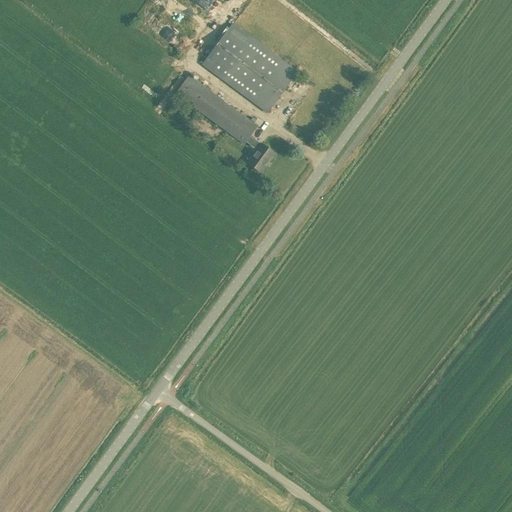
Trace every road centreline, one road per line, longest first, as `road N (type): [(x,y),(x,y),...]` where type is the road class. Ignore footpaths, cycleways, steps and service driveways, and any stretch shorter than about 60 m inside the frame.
road 1 (tertiary): [(158,389),(445,0)]
road 2 (unclassified): [(325,511),(158,389)]
road 3 (tertiary): [(68,511),(158,389)]
road 4 (track): [(280,0),(394,89)]
